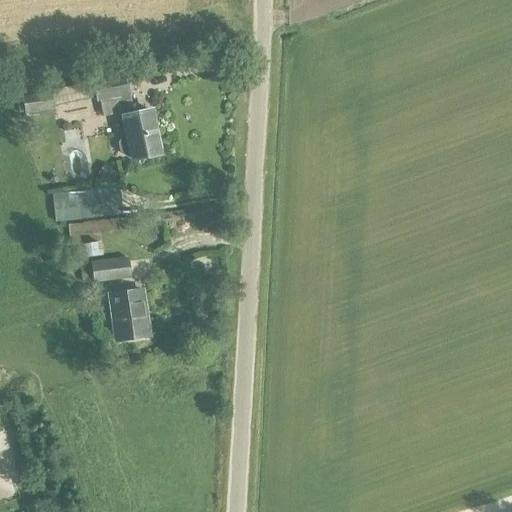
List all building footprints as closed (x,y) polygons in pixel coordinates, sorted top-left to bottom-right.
[(95,80),(92,80),(96,98),(97,101),(100,101),(103,115),(125,111),(133,109),(127,74),(95,80)] [(25,113),(54,109),(49,92),(23,96),(25,113)] [(122,137),(118,144),(120,152),(126,157),(132,156),(133,160),(160,154),(151,111),(134,115),(133,109),(125,111),(126,116),(124,117),(128,136),(122,137)] [(189,176),(214,171),(212,156),(186,161),(189,176)] [(98,174),(111,185),(119,175),(106,164),(98,174)] [(53,195),(54,199),(56,221),(122,213),(121,204),(119,187),(53,195)] [(71,259),(102,256),(101,243),(70,246),(71,259)] [(82,282),(93,279),(93,283),(131,278),(130,256),(92,262),(79,265),(82,282)] [(144,289),(134,290),(109,293),(114,342),(149,338),(145,301),(144,289)]
